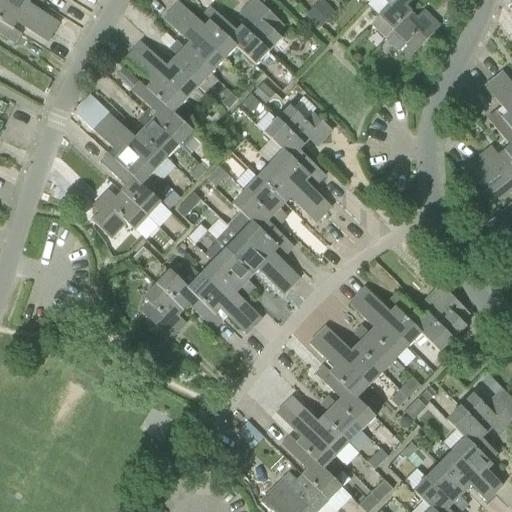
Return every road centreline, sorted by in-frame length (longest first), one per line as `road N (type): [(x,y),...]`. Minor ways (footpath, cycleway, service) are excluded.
road 1 (residential): [(204,511),(205,457),(223,410),(294,315),(380,238),(432,220)]
road 2 (residential): [(0,272),(66,72),(100,0)]
road 3 (residential): [(432,220),(431,122),(474,0)]
road 4 (residential): [(511,327),(464,291),(432,220)]
